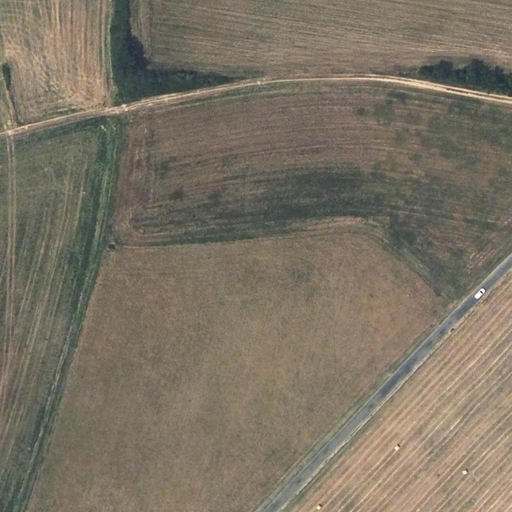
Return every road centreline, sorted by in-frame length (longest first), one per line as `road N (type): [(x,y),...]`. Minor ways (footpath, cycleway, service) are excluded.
road 1 (track): [(511,99),(393,78),(288,78),(111,110)]
road 2 (tertiary): [(271,511),(511,261)]
